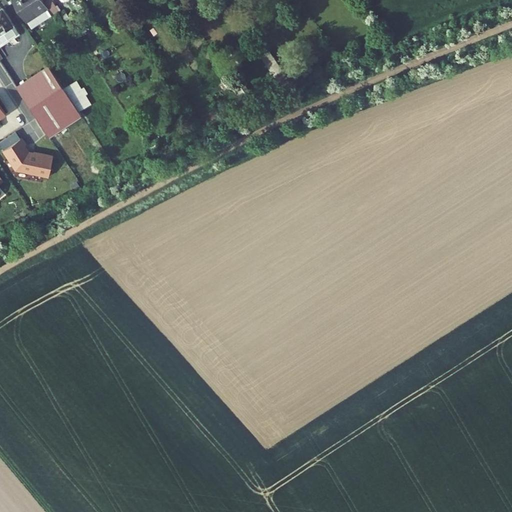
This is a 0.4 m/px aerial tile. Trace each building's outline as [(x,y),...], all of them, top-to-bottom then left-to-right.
[(38,0),(15,0),(13,2),(27,23),(45,11),(51,19),(57,15),(47,0),(41,4),(38,0)] [(2,13),(0,14),(0,49),(18,38),(2,13)] [(50,70),(17,91),(24,101),(56,80),(50,70)] [(56,80),(24,101),(31,112),(63,92),(56,80)] [(81,121),(63,92),(31,112),(49,141),(81,121)] [(4,145),(8,153),(18,146),(14,139),(4,145)] [(32,161),(27,160),(23,153),(24,152),(20,145),(18,146),(8,153),(4,145),(0,147),(0,153),(2,156),(1,157),(13,177),(46,185),(51,164),(32,159),(32,161)]
